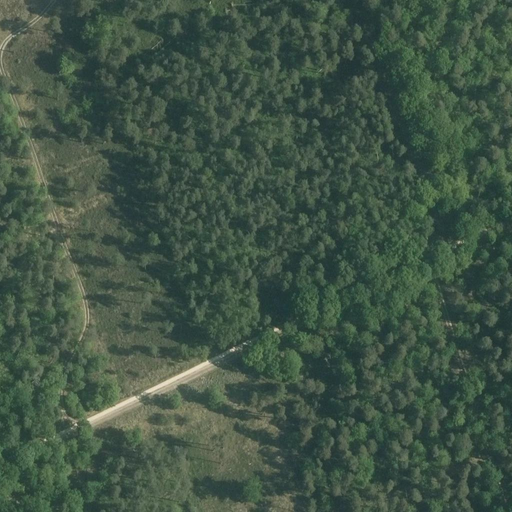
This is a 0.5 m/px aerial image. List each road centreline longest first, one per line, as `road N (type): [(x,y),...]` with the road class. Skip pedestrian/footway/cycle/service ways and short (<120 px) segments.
road 1 (track): [(0,470),(511,221)]
road 2 (track): [(74,434),(59,380),(83,335),(83,296),(0,64)]
road 3 (track): [(432,257),(505,511)]
